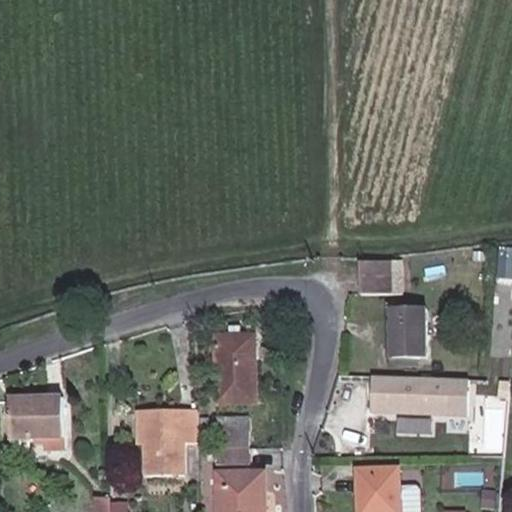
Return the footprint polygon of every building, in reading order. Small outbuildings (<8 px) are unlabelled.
[(361,262),(362,281),(405,278),(404,259),(361,262)] [(405,278),(362,281),(363,293),(406,292),(405,278)] [(431,356),(431,308),(396,309),(395,356),(431,356)] [(217,406),(254,405),(253,337),(240,338),(240,328),(229,328),(229,338),(216,338),(217,406)] [(369,375),(368,410),(465,413),(466,378),(369,375)] [(62,454),(62,404),(10,404),(10,442),(42,443),(42,454),(62,454)] [(403,431),(436,433),(437,417),(404,415),(403,431)] [(439,417),(438,429),(474,430),(475,417),(439,417)] [(197,450),(197,420),(144,421),(145,451),(145,483),(182,483),(181,450),(197,450)] [(145,451),(144,421),(136,422),(137,451),(145,451)] [(233,454),(232,434),(217,434),(217,454),(233,454)] [(239,454),(249,453),(248,434),(238,434),(239,454)] [(249,468),(249,453),(239,454),(239,468),(249,468)] [(233,468),(233,454),(217,454),(218,469),(233,468)] [(402,511),(400,469),(360,470),(360,511),(402,511)] [(265,511),(264,478),(239,480),(240,511),(265,511)] [(234,511),(233,480),(219,480),(219,511),(234,511)]
